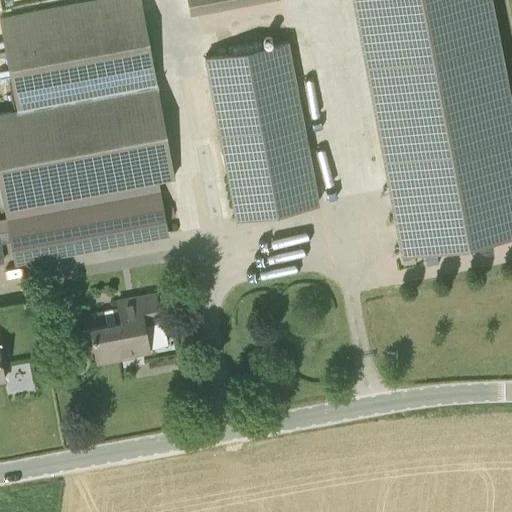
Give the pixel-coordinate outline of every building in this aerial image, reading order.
[(157,179),(170,177),(138,0),(81,0),(0,14),(0,18),(16,105),(0,108),(0,181),(7,220),(9,230),(11,241),(14,260),(167,231),(157,179)] [(189,0),(191,10),(256,0),(189,0)] [(236,218),(318,202),(288,41),(205,57),(236,218)] [(511,108),(510,99),(377,125),(401,252),(511,230),(511,108)] [(9,230),(0,232),(0,261),(3,261),(0,247),(0,243),(11,241),(9,230)] [(131,353),(149,350),(144,322),(163,319),(158,293),(117,301),(121,321),(90,326),(97,362),(117,358),(116,354),(131,352),(131,353)]
